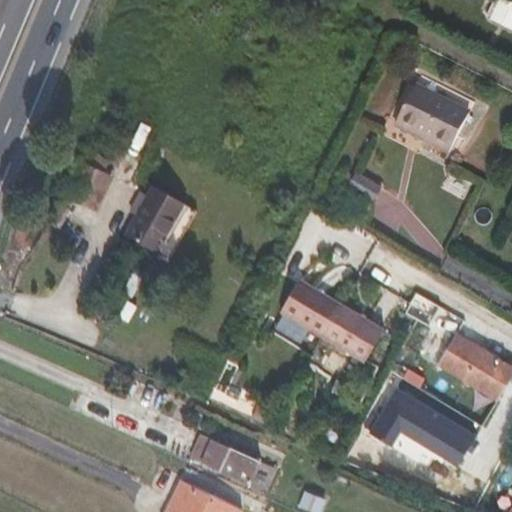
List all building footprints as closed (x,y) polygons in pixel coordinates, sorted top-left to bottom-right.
[(511,3),(504,0),(500,0),(491,19),(511,29),(511,3)] [(395,124),(451,152),(471,113),(415,85),(395,124)] [(75,199),(97,210),(113,177),(101,171),(106,161),(87,146),(81,160),(64,193),(75,199)] [(383,187),(357,172),(355,174),(347,170),(341,180),(375,201),(383,187)] [(185,203),(154,184),(148,195),(137,215),(125,235),(153,251),(160,237),(165,240),(185,203)] [(294,188),(287,202),(300,208),(307,195),(294,188)] [(148,195),(141,191),(129,211),(137,215),(148,195)] [(64,193),(49,223),(61,229),(75,199),(64,193)] [(301,279),(281,313),(365,363),(385,329),(301,279)] [(406,313),(430,326),(442,305),(418,292),(406,313)] [(511,378),(511,366),(457,333),(438,364),(499,400),(511,378)] [(477,434),(400,388),(374,430),(393,442),(403,426),(460,461),(477,434)] [(197,416),(193,425),(202,429),(205,420),(197,416)] [(401,435),(395,448),(428,461),(433,448),(401,435)] [(251,483),(261,461),(230,448),(229,450),(212,442),(208,451),(198,446),(192,457),(251,483)] [(240,511),(243,508),(182,479),(165,511),(240,511)] [(309,496),(305,505),(319,511),(323,502),(309,496)]
